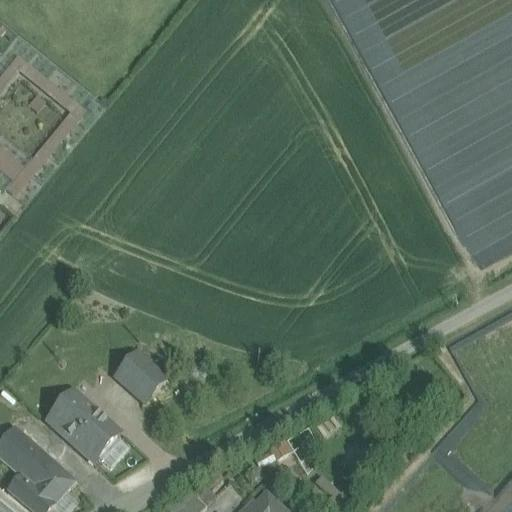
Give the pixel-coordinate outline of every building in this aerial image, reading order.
[(0,173),(13,184),(6,193),(16,201),(42,166),(0,134),(0,173)] [(167,383),(137,356),(116,380),(146,406),(167,383)] [(119,436),(73,395),(48,424),(94,465),(98,460),(110,471),(128,451),(115,441),(119,436)] [(64,474),(14,430),(0,446),(0,461),(20,479),(43,498),(64,474)] [(43,498),(20,479),(7,494),(28,511),(52,511),(55,509),(55,508),(76,485),(64,474),(43,498)] [(190,496),(165,511),(166,511),(205,511),(207,511),(190,496)] [(281,511),(266,498),(252,511),(281,511)]
